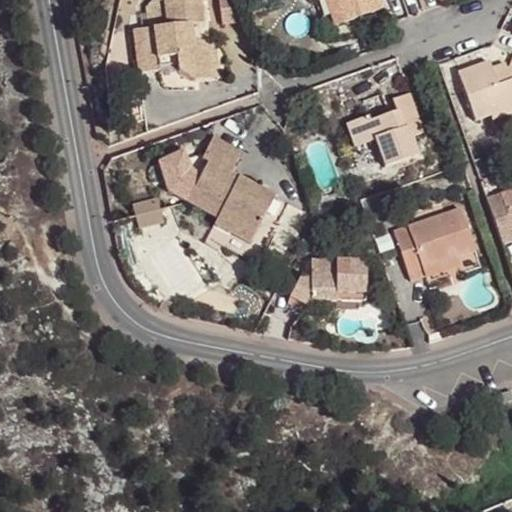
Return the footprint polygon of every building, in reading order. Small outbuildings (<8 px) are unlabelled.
[(201,2),(191,3),(190,0),(163,0),(166,27),(132,32),(137,75),(159,73),(158,69),(157,61),(177,59),(177,74),(195,83),(210,81),(204,45),(193,39),(191,39),(189,26),(204,24),(201,2)] [(343,24),(333,0),(324,0),(335,27),(343,24)] [(333,0),(343,24),(383,10),(379,0),(333,0)] [(219,80),(215,50),(204,45),(210,81),(219,80)] [(177,59),(157,61),(158,69),(177,67),(177,59)] [(494,77),(491,68),(489,62),(457,74),(472,116),(474,118),(473,118),(475,123),(490,117),(490,116),(511,107),(511,59),(508,68),(507,72),(494,77)] [(506,68),(504,63),(491,68),(494,77),(507,72),(508,68),(506,68)] [(423,133),(409,95),(392,100),(396,113),(369,121),(368,118),(368,117),(347,124),(346,125),(354,149),(374,143),(383,169),(419,158),(412,138),(423,133)] [(511,107),(490,116),(490,117),(492,122),(511,114),(511,107)] [(275,196),(230,173),(242,153),(212,137),(200,159),(207,163),(186,204),(216,219),(213,226),(251,246),(275,196)] [(511,190),(485,200),(501,244),(511,240),(511,190)] [(387,216),(379,195),(360,202),(367,223),(387,216)] [(157,199),(132,206),(134,217),(160,211),(160,210),(157,199)] [(361,217),(357,208),(344,214),(348,222),(361,217)] [(476,253),(461,209),(393,232),(410,283),(426,278),(423,270),(459,259),(476,253)] [(164,225),(160,211),(134,217),(138,231),(164,225)] [(423,270),(426,278),(462,267),(459,259),(423,270)] [(366,261),(310,260),(310,280),(302,276),(290,299),(307,307),(310,302),(337,302),(337,296),(366,296),(366,261)] [(511,396),(511,392),(494,397),(496,404),(511,399),(511,396)]
